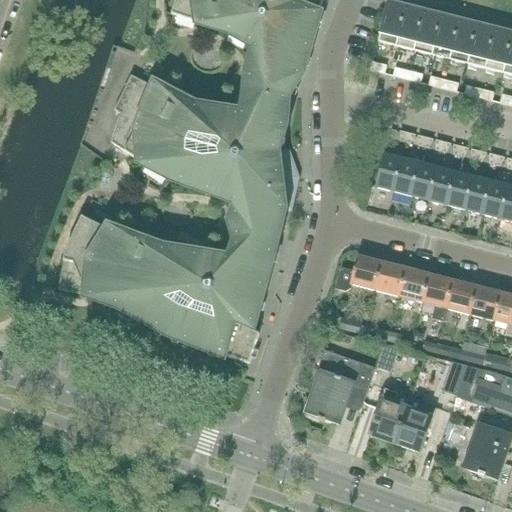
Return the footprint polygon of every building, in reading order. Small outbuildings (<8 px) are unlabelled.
[(320,12),(323,0),(177,0),(172,16),(225,34),(251,46),(259,50),(249,70),(249,95),(245,117),(192,107),(131,77),(114,112),(121,116),(111,144),(167,181),(224,200),(239,205),(233,224),(236,243),(232,263),(161,249),(109,231),(82,219),(66,253),(58,291),(87,297),(121,308),(168,338),(249,366),(259,335),(251,333),(252,328),(253,328),(271,272),(283,212),(289,210),(295,178),(294,178),(292,170),(280,171),(279,153),(289,100),(302,73),(320,17),(315,16),(317,11),(320,12)] [(396,48),(406,8),(388,3),(378,43),(396,48)] [(414,53),(425,12),(406,8),(396,48),(414,53)] [(432,57),(442,17),(425,12),(414,53),(432,57)] [(450,62),(460,21),(442,17),(432,57),(450,62)] [(468,66),(478,26),(460,21),(450,62),(468,66)] [(486,71),(496,30),(478,26),(468,66),(486,71)] [(504,75),(511,41),(511,34),(496,30),(486,71),(504,75)] [(381,75),(383,67),(373,64),(371,73),(384,76),(384,75),(381,75)] [(407,82),(409,74),(397,71),(395,78),(393,78),(407,82)] [(418,84),(420,76),(409,74),(407,82),(420,85),(418,84)] [(442,91),(444,83),(433,80),(431,88),(429,87),(442,91)] [(454,93),(456,85),(444,83),(442,91),(456,94),(454,93)] [(478,100),(480,92),(469,89),(467,96),(464,96),(478,100)] [(489,102),(491,94),(480,92),(478,100),(492,103),(489,102)] [(511,108),(511,99),(504,98),(502,105),(500,105),(511,108)] [(410,145),(415,137),(401,134),(401,143),(410,145)] [(428,150),(432,142),(418,138),(418,147),(428,150)] [(446,154),(450,146),(436,143),(436,152),(446,154)] [(464,159),(468,151),(454,147),(454,156),(464,159)] [(482,163),(486,156),(472,152),(472,161),(482,163)] [(395,194),(403,161),(384,156),(376,189),(395,194)] [(500,168),(504,160),(490,157),(490,165),(500,168)] [(413,199),(421,166),(403,161),(395,194),(413,199)] [(430,203),(439,170),(421,166),(413,199),(430,203)] [(448,208),(456,175),(439,170),(430,203),(448,208)] [(466,212),(474,180),(456,175),(448,208),(466,212)] [(484,217),(492,184),(474,180),(466,212),(484,217)] [(501,221),(510,189),(492,184),(484,217),(501,221)] [(511,224),(511,189),(510,189),(501,221),(511,224)] [(383,265),(376,263),(358,258),(354,273),(342,270),(335,291),(345,293),(350,290),(351,286),(376,293),(383,265)] [(406,271),(400,269),(383,265),(376,293),(399,299),(406,271)] [(430,277),(424,275),(406,271),(399,299),(423,305),(430,277)] [(454,283),(447,281),(430,277),(423,305),(447,311),(454,283)] [(478,289),(471,287),(454,283),(447,311),(470,317),(478,289)] [(501,295),(495,294),(478,289),(470,317),(494,323),(501,295)] [(511,297),(501,295),(494,323),(509,327),(506,337),(511,338),(511,297)] [(359,336),(362,325),(342,320),(340,331),(359,336)] [(388,343),(390,334),(378,331),(376,340),(388,343)] [(390,334),(388,343),(400,346),(402,337),(390,334)] [(435,355),(438,346),(425,343),(423,352),(435,355)] [(483,367),(485,359),(487,350),(463,344),(459,361),(483,367)] [(438,346),(435,355),(448,358),(450,350),(438,346)] [(399,352),(387,349),(384,348),(376,369),(391,375),(399,352)] [(363,405),(375,371),(325,353),(317,374),(321,375),(312,402),(308,400),(304,411),(308,413),(307,416),(320,420),(319,422),(325,424),(326,422),(339,427),(349,400),(363,405)] [(485,359),(483,367),(495,370),(497,362),(485,359)] [(467,369),(458,367),(452,365),(442,393),(457,398),(463,382),(467,369)] [(476,385),(480,373),(467,369),(463,382),(476,385)] [(511,381),(498,376),(482,372),(471,403),(511,418),(511,381)] [(395,446),(407,410),(411,401),(385,392),(369,437),(395,446)] [(436,410),(424,405),(411,401),(407,410),(395,446),(420,455),(436,410)] [(498,482),(511,442),(511,438),(479,426),(473,444),(473,445),(471,453),(474,454),(467,471),(480,476),(479,477),(484,479),(485,478),(498,482)]
